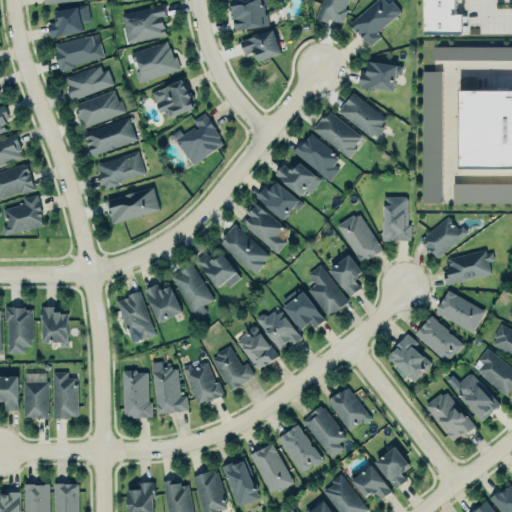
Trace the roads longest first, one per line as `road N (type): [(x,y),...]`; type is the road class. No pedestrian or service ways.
road 1 (residential): [(12,0),(15,30),(73,192),(89,272),(100,348),(101,511)]
road 2 (residential): [(0,453),(167,451),(209,441),(256,418),(379,322),(405,289)]
road 3 (residential): [(322,70),(197,216),(152,249),(89,272),(0,272)]
road 4 (residential): [(351,343),(456,485)]
road 5 (residential): [(198,0),(213,63),(266,134)]
